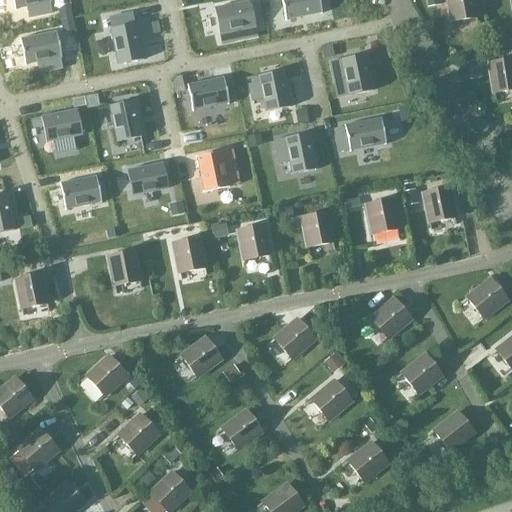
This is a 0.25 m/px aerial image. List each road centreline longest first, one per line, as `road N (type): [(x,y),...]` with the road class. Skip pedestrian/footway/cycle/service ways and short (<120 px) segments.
road 1 (residential): [(2,104),(407,15)]
road 2 (residential): [(78,346),(2,104)]
road 3 (residential): [(325,511),(217,318)]
road 4 (residential): [(511,196),(407,15)]
road 5 (residential): [(217,318),(408,279)]
road 6 (residential): [(499,443),(408,279)]
road 7 (residential): [(108,511),(32,357)]
road 8 (residential): [(78,346),(217,318)]
